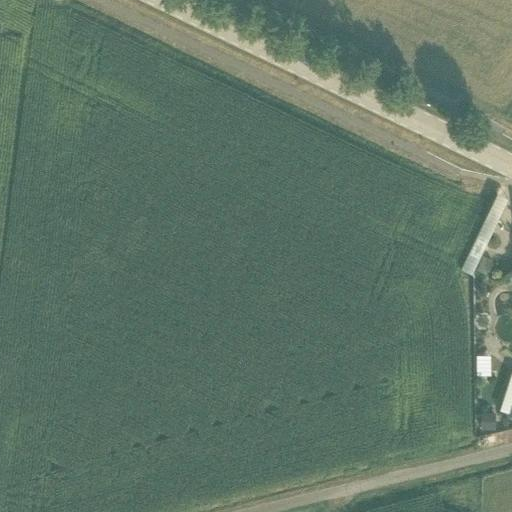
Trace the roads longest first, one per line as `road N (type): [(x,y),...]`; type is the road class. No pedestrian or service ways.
road 1 (secondary): [(511,167),(165,0)]
road 2 (unclassified): [(259,511),(511,451)]
